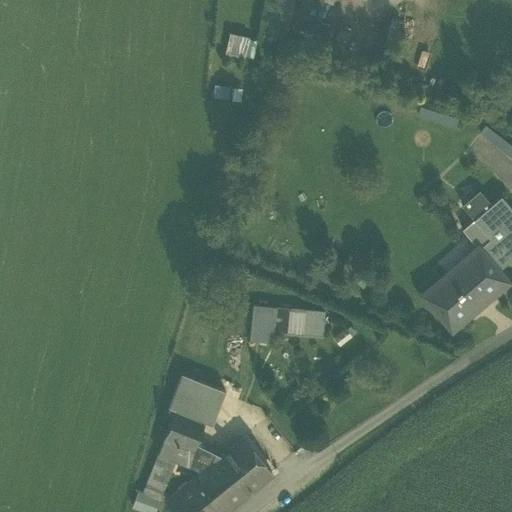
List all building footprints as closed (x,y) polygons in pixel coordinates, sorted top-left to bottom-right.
[(293,0),(270,0),(263,35),(285,40),(293,0)] [(249,36),(228,31),(224,53),(244,58),(249,36)] [(458,118),(419,106),(416,116),(455,129),(458,118)] [(511,159),(511,145),(484,125),(477,133),(511,160),(511,159)] [(458,199),(469,212),(487,198),(476,185),(458,199)] [(511,206),(498,189),(487,198),(469,212),(474,218),(488,235),(477,244),(496,267),(511,253),(511,206)] [(488,235),(474,218),(461,229),(475,246),(477,244),(488,235)] [(507,281),(496,267),(477,244),(475,246),(446,269),(445,268),(418,290),(449,328),(507,281)] [(337,274),(319,263),(312,274),(330,285),(337,274)] [(252,302),(248,336),(272,339),(272,332),(322,335),(323,308),(252,302)] [(345,328),(333,337),(340,346),(352,337),(345,328)] [(204,421),(211,424),(225,390),(181,373),(168,406),(174,409),(175,408),(205,420),(204,421)] [(163,438),(164,438),(193,449),(196,443),(204,421),(205,420),(175,408),(174,409),(163,438)] [(187,466),(193,449),(164,438),(157,454),(143,491),(160,498),(175,460),(187,466)] [(201,471),(191,479),(218,511),(223,511),(271,473),(242,438),(217,458),(201,471)] [(201,471),(217,458),(196,443),(193,449),(187,466),(201,471)] [(218,511),(191,479),(165,500),(175,511),(218,511)] [(144,511),(154,511),(160,498),(143,491),(138,490),(131,507),(144,511)]
